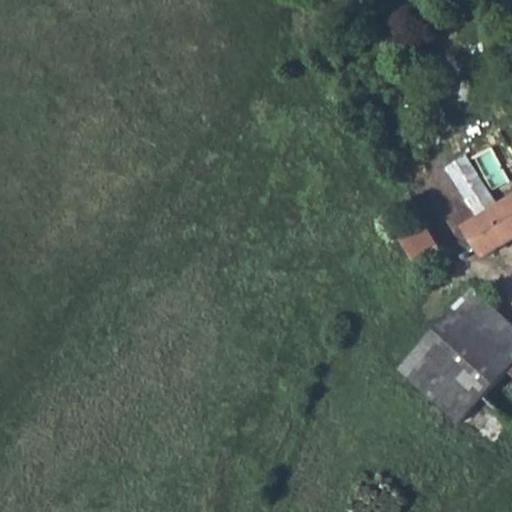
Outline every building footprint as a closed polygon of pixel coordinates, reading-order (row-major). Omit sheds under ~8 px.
[(441,150),(471,197),(489,184),(460,138),(441,150)] [(511,176),(459,209),(480,242),(511,221),(511,176)] [(399,226),(422,267),(448,253),(425,212),(399,226)] [(396,353),(453,406),(477,381),(502,355),(511,344),(511,315),(466,273),(396,353)] [(511,344),(502,355),(511,363),(511,344)] [(477,381),(509,410),(511,406),(511,363),(502,355),(477,381)]
